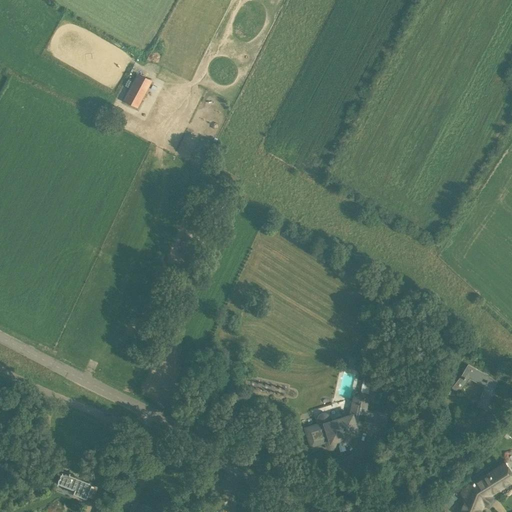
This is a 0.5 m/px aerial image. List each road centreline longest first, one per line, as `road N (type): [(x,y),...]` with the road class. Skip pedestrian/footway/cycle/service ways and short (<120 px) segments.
road 1 (unclassified): [(336,511),(286,476),(158,415)]
road 2 (unclassified): [(311,511),(151,431)]
road 3 (unclassified): [(158,415),(0,337)]
road 4 (unclassified): [(151,431),(81,408),(0,367)]
